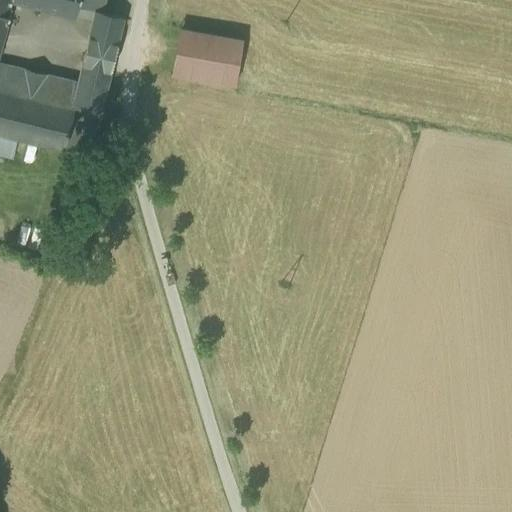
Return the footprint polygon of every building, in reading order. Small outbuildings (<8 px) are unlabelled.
[(0,0),(0,47),(13,0),(0,0)] [(17,0),(73,15),(77,0),(17,0)] [(93,20),(88,40),(116,47),(123,17),(95,11),(98,0),(77,0),(73,15),(93,20)] [(171,75),(234,87),(242,39),(179,28),(171,75)] [(110,69),(116,47),(88,40),(82,62),(110,69)] [(100,114),(110,69),(82,62),(78,81),(77,86),(50,80),(44,100),(0,89),(0,134),(17,139),(63,150),(74,107),(100,114)] [(78,81),(0,62),(0,89),(44,100),(50,80),(77,86),(78,81)] [(74,107),(63,150),(89,156),(100,114),(74,107)] [(0,154),(13,157),(17,139),(0,134),(0,154)]
